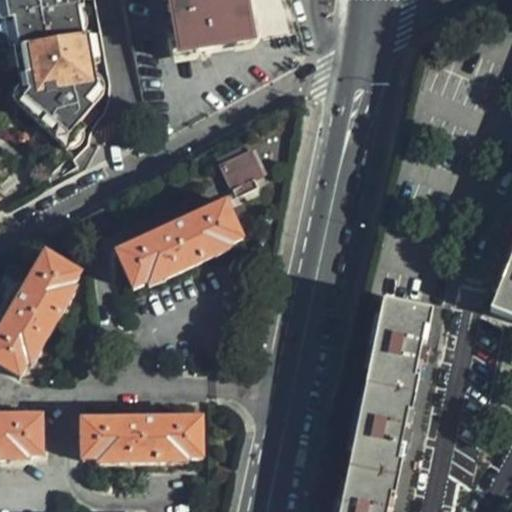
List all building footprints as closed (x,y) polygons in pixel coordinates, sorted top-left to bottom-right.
[(5,0),(10,24),(17,22),(23,52),(27,52),(32,77),(28,78),(31,95),(18,107),(63,155),(103,118),(87,100),(97,90),(93,66),(100,65),(96,40),(84,41),(79,12),(86,11),(85,2),(84,0),(5,0)] [(169,0),(180,59),(301,36),(289,0),(169,0)] [(261,184),(250,158),(218,172),(230,197),(238,195),(241,201),(257,194),(254,187),(261,184)] [(148,292),(230,253),(228,249),(241,243),(224,207),(116,258),(132,294),(146,287),(148,292)] [(109,209),(81,224),(91,241),(117,227),(109,209)] [(31,370),(78,293),(74,291),(82,276),(45,257),(0,334),(0,369),(19,380),(28,368),(31,370)] [(511,323),(511,259),(490,315),(511,323)] [(393,511),(435,314),(384,305),(339,511),(393,511)] [(42,458),(41,420),(0,420),(0,463),(27,463),(28,458),(42,458)] [(203,461),(203,421),(82,424),(83,462),(98,463),(97,467),(187,466),(187,461),(203,461)]
